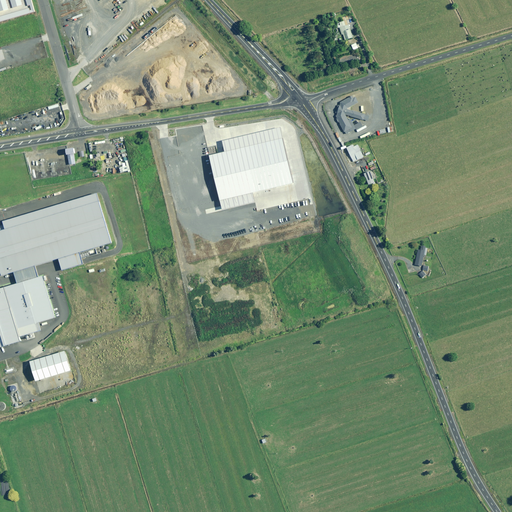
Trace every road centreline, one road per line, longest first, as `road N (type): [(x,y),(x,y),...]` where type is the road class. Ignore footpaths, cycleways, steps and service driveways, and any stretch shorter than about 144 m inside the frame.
road 1 (trunk): [(497,511),(469,467),(335,157),(303,104)]
road 2 (unclassified): [(511,35),(303,104)]
road 3 (unclassified): [(80,132),(280,103),(292,92)]
road 4 (residential): [(43,0),(80,132)]
road 5 (trunk): [(292,92),(208,0)]
